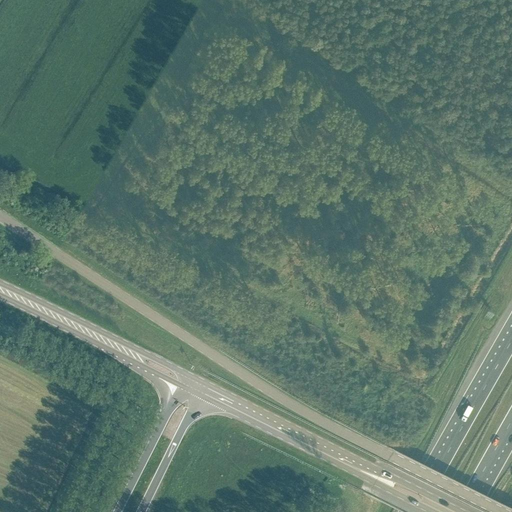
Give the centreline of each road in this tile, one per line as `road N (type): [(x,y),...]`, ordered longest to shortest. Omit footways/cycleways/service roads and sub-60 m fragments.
road 1 (unclassified): [(502,511),(306,412),(0,217)]
road 2 (primary): [(461,511),(195,378)]
road 3 (primary): [(198,394),(433,511)]
road 4 (secondary): [(195,378),(0,282)]
road 5 (motorway): [(511,338),(413,511)]
road 6 (secondary): [(0,295),(146,368)]
road 7 (motorway): [(140,511),(198,394)]
